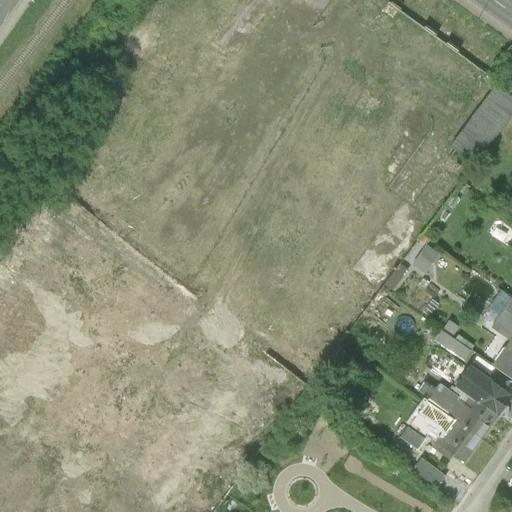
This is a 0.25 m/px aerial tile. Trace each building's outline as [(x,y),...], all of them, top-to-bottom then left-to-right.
[(447,144),(453,149),(471,163),(511,113),(511,111),(511,83),(510,87),(499,78),(447,144)] [(464,173),(471,163),(453,149),(445,158),(464,173)] [(429,243),(416,263),(429,272),(442,252),(429,243)] [(508,340),(503,347),(511,353),(511,297),(489,327),(508,340)] [(444,331),(439,341),(470,357),(476,347),(444,331)] [(511,353),(503,347),(490,365),(494,368),(511,380),(511,353)] [(413,392),(444,413),(479,438),(495,416),(466,395),(462,401),(436,383),(439,378),(424,368),(417,377),(422,380),(413,392)] [(508,395),(511,389),(511,380),(494,368),(486,379),(508,395)] [(461,463),(479,438),(444,413),(433,428),(439,433),(429,447),(446,459),(449,455),(461,463)] [(422,440),(405,428),(398,437),(415,450),(422,440)]
